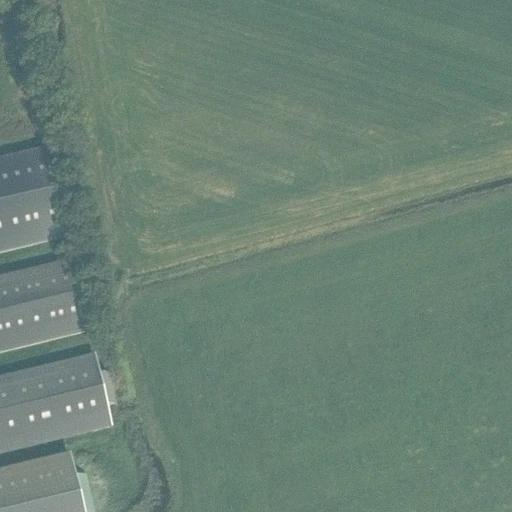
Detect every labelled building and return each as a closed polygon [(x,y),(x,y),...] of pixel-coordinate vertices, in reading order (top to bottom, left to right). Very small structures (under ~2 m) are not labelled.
[(44,151),(0,161),(0,254),(65,239),(44,151)] [(0,279),(0,355),(88,334),(70,262),(0,279)] [(0,380),(0,454),(110,428),(94,358),(0,380)] [(0,511),(80,511),(68,459),(0,475),(0,511)] [(80,472),(92,511),(97,509),(86,470),(80,472)]
